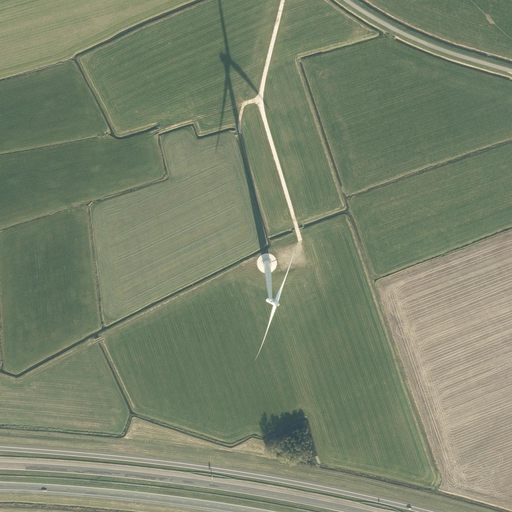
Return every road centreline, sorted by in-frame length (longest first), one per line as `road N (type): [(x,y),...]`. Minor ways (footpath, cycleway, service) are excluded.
road 1 (motorway): [(427,511),(217,469),(0,448)]
road 2 (motorway): [(360,511),(176,479),(0,464)]
road 3 (track): [(269,0),(238,124),(276,255)]
road 4 (motorway): [(0,485),(254,511)]
road 5 (unclassified): [(511,70),(428,44),(346,0)]
